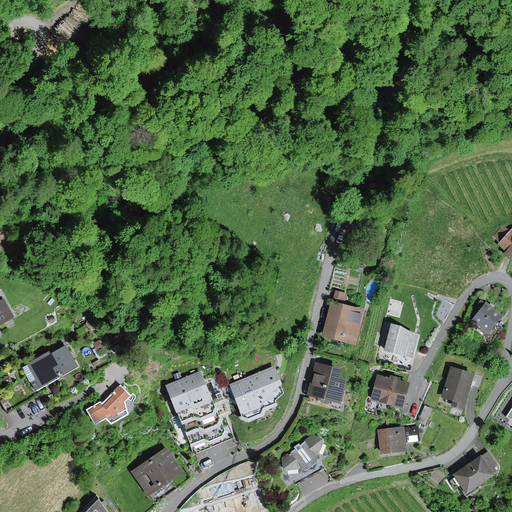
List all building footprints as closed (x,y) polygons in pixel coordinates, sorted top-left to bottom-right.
[(511,232),(510,235),(502,227),(493,237),(499,243),(495,247),(511,262),(511,232)] [(346,305),(349,293),(337,290),(334,302),(346,305)] [(2,298),(0,299),(0,321),(10,317),(2,298)] [(331,302),(322,338),(355,346),(364,310),(331,302)] [(501,318),(484,303),(470,321),(487,335),(501,318)] [(398,326),(389,323),(383,352),(411,358),(417,337),(398,326)] [(65,346),(25,367),(37,390),(77,369),(65,346)] [(340,369),(314,363),(306,397),(339,405),(346,380),(338,378),(340,369)] [(273,367),(229,385),(239,419),(245,424),(270,415),(283,394),(273,367)] [(473,374),(450,368),(442,398),(452,401),(450,408),(463,411),(473,374)] [(202,371),(165,385),(191,454),(228,440),(202,371)] [(408,383),(377,375),(370,401),(402,409),(408,383)] [(99,401),(85,409),(93,423),(103,417),(110,423),(127,414),(124,401),(129,396),(122,385),(102,406),(99,401)] [(405,452),(403,427),(377,430),(379,455),(405,452)] [(290,451),(282,463),(282,471),(298,474),(318,460),(323,443),(316,434),(290,451)] [(166,448),(132,471),(148,494),(182,472),(166,448)] [(492,475),(479,456),(451,475),(464,495),(492,475)] [(107,511),(97,496),(82,511),(107,511)]
